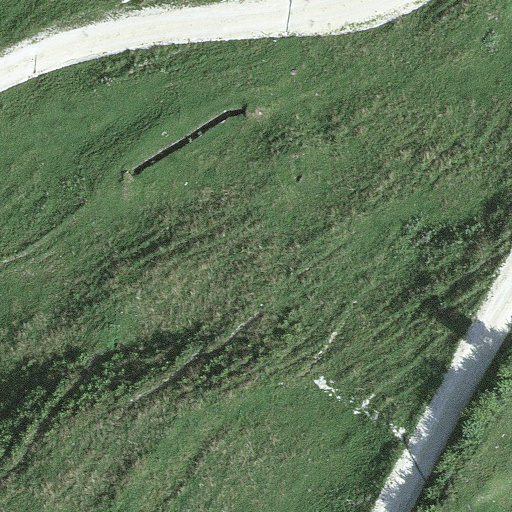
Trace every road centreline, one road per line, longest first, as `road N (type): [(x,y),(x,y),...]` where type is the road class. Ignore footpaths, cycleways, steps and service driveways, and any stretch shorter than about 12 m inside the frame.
road 1 (track): [(0,74),(95,37),(379,0)]
road 2 (track): [(511,292),(453,389),(394,511)]
